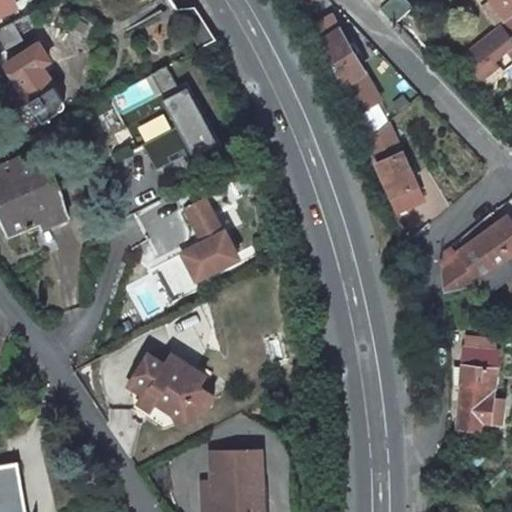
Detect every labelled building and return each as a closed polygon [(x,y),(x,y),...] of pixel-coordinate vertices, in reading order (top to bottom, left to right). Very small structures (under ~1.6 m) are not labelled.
[(0,0),(0,10),(13,3),(10,0),(0,0)] [(405,0),(392,0),(381,11),(393,25),(413,8),(405,0)] [(511,0),(489,0),(505,19),(506,20),(511,15),(511,0)] [(214,40),(194,8),(177,10),(174,11),(198,48),(214,40)] [(0,30),(0,52),(0,53),(24,41),(15,23),(0,30)] [(511,43),(498,25),(461,56),(481,81),(500,66),(494,59),(504,51),(511,60),(511,43)] [(338,30),(316,43),(317,45),(339,87),(341,91),(347,87),(349,91),(362,83),(358,74),(361,72),(338,30)] [(38,44),(5,65),(41,121),(56,111),(61,101),(40,66),(48,60),(38,44)] [(511,62),(511,60),(504,51),(494,59),(500,66),(502,70),(511,62)] [(164,66),(153,73),(180,123),(143,143),(157,168),(172,159),(169,154),(183,147),(191,160),(217,145),(184,83),(175,88),(164,66)] [(383,160),(371,135),(363,141),(373,164),(383,160)] [(37,151),(0,168),(0,215),(9,235),(25,228),(63,210),(37,151)] [(383,160),(373,164),(390,197),(414,184),(398,153),(383,160)] [(207,195),(191,204),(209,237),(184,250),(198,277),(239,255),(207,195)] [(25,228),(28,234),(66,216),(63,210),(25,228)] [(475,278),(505,256),(511,264),(511,262),(511,225),(506,217),(458,253),(442,264),(443,294),(474,286),(480,284),(475,278)] [(488,351),(459,351),(456,427),(481,429),(482,420),(483,393),(483,386),(485,386),(488,351)] [(159,395),(178,408),(174,414),(179,423),(208,406),(215,396),(201,386),(208,375),(174,354),(169,363),(152,352),(132,384),(156,400),(159,395)] [(490,421),(491,394),(483,393),(482,420),(490,421)] [(268,511),(261,446),(208,451),(212,485),(200,486),(202,511),(268,511)] [(23,511),(16,467),(0,469),(0,511),(23,511)]
